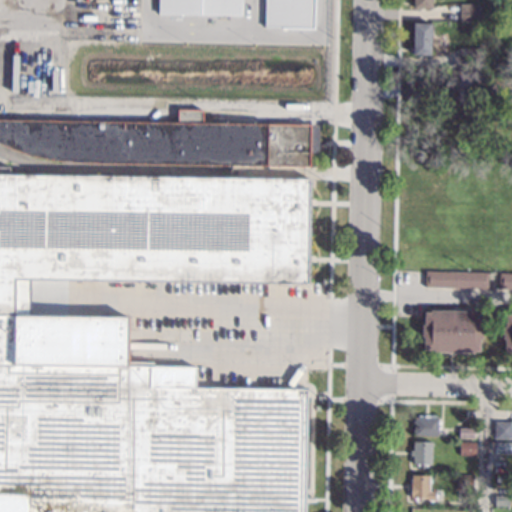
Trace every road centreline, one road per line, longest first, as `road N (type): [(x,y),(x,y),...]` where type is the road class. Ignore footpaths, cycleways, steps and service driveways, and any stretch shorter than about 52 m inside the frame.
road 1 (residential): [(359,511),(370,0)]
road 2 (residential): [(511,390),(363,387)]
